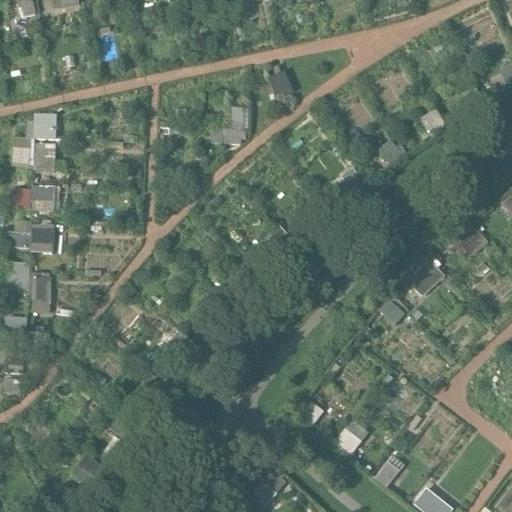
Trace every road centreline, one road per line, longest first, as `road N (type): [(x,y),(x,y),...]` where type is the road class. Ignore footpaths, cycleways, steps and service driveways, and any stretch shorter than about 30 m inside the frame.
road 1 (track): [(0,421),(51,375),(150,240),(382,44)]
road 2 (track): [(487,0),(382,44),(345,44),(0,114)]
road 3 (track): [(153,80),(150,240)]
road 4 (track): [(511,335),(457,394),(511,445)]
